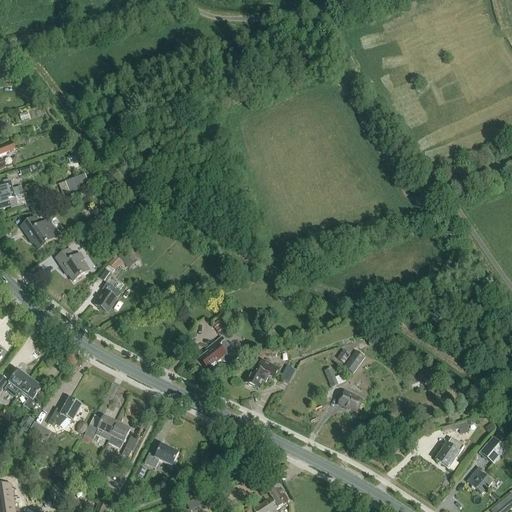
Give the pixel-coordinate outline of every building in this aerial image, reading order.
[(13,144),(0,148),(0,171),(6,169),(3,161),(0,162),(0,156),(16,151),(13,144)] [(85,175),(65,183),(70,195),(90,187),(85,175)] [(0,185),(0,210),(11,207),(11,209),(18,207),(15,198),(23,195),(21,188),(13,190),(10,181),(4,183),(4,184),(0,185)] [(40,203),(31,205),(33,211),(41,209),(40,203)] [(39,251),(55,240),(48,229),(49,228),(46,222),(40,226),(35,218),(21,227),(31,241),(32,240),(39,251)] [(74,283),(90,272),(83,261),(84,260),(80,255),(75,258),(70,250),(56,260),(65,274),(67,273),(74,283)] [(109,266),(101,274),(106,278),(114,269),(115,270),(118,266),(121,268),(124,264),(129,268),(136,260),(130,254),(127,258),(122,253),(118,258),(116,256),(108,265),(109,266)] [(117,300),(121,294),(107,285),(103,291),(105,293),(102,297),(102,299),(96,307),(102,310),(102,312),(105,314),(107,314),(108,315),(117,301),(117,300)] [(241,320),(233,310),(213,325),(221,336),(241,320)] [(382,336),(368,342),(370,348),(385,342),(382,336)] [(210,349),(211,351),(200,359),(208,370),(221,360),(222,361),(222,362),(223,363),(224,364),(226,364),(227,365),(229,365),(231,365),(232,364),(233,364),(235,363),(239,360),(223,339),(210,349)] [(344,364),(350,356),(344,351),(337,359),(344,364)] [(353,374),(365,358),(356,352),(344,368),(353,374)] [(274,378),(279,369),(262,361),(258,370),(254,368),(247,384),(260,391),(264,382),(265,383),(269,376),(274,378)] [(287,366),(286,367),(280,379),(290,385),(297,371),(287,366)] [(325,372),(331,388),(338,385),(331,369),(325,372)] [(407,375),(412,389),(424,384),(419,370),(407,375)] [(10,384),(4,392),(16,401),(21,393),(30,381),(18,372),(10,384)] [(21,393),(30,399),(24,407),(33,413),(40,403),(35,400),(42,389),(30,381),(21,393)] [(357,413),(362,401),(355,398),(356,397),(344,393),(339,406),(350,411),(350,410),(357,413)] [(54,429),(56,426),(60,428),(67,419),(73,422),(82,407),(70,400),(63,413),(57,410),(49,426),(54,429)] [(19,428),(26,433),(33,421),(26,416),(19,428)] [(109,441),(118,424),(105,418),(98,430),(90,426),(85,437),(93,441),(96,435),(109,441)] [(469,432),(468,427),(472,426),(470,420),(455,424),(457,430),(459,430),(460,434),(462,435),(468,433),(469,432)] [(52,433),(34,423),(29,432),(46,442),(52,433)] [(79,425),(77,429),(77,433),(81,435),(85,433),(87,429),(86,425),(83,423),(79,425)] [(120,450),(123,443),(124,444),(131,431),(118,424),(109,441),(110,442),(109,444),(120,450)] [(496,427),(493,424),(485,429),(488,433),(496,427)] [(131,438),(122,455),(128,458),(131,452),(132,452),(137,441),(131,438)] [(449,470),(464,448),(451,440),(436,461),(449,470)] [(488,445),(487,445),(479,455),(486,461),(487,459),(494,465),(505,451),(492,440),(488,445)] [(173,468),(179,455),(162,446),(156,458),(150,455),(145,465),(155,470),(159,462),(173,468)] [(135,476),(142,479),(146,470),(139,467),(135,476)] [(464,486),(459,492),(473,503),(475,501),(478,504),(494,484),(484,475),(478,470),(476,469),(463,485),(464,486)] [(254,511),(274,511),(289,503),(277,485),(274,486),(269,479),(260,484),(263,489),(260,491),(266,500),(267,499),(268,501),(253,510),(254,511)] [(15,511),(11,486),(0,488),(0,511),(15,511)] [(94,511),(106,511),(110,503),(100,499),(94,511)] [(509,511),(511,510),(506,503),(495,511),(509,511)]
